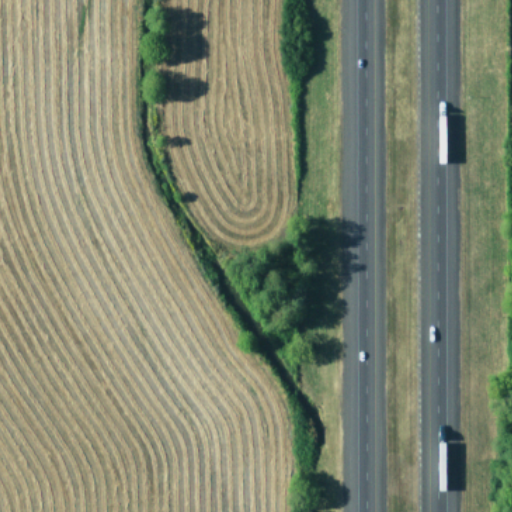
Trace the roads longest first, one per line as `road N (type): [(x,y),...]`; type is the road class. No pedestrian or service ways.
road 1 (motorway): [(375,0),(377,511)]
road 2 (motorway): [(438,511),(437,0)]
